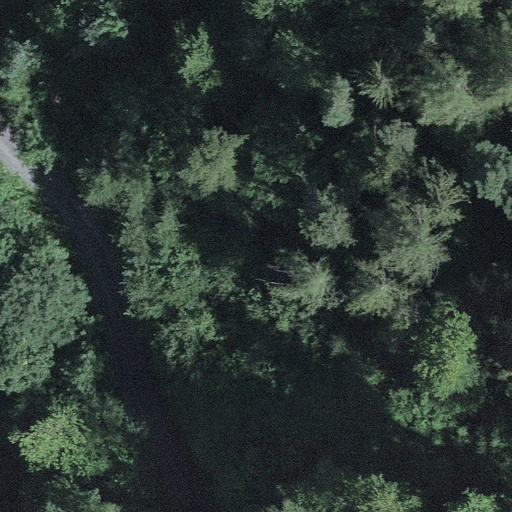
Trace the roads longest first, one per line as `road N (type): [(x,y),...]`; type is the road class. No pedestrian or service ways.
road 1 (track): [(0,122),(102,256),(131,371),(195,511)]
road 2 (track): [(119,325),(130,258),(83,80),(140,35),(221,0)]
